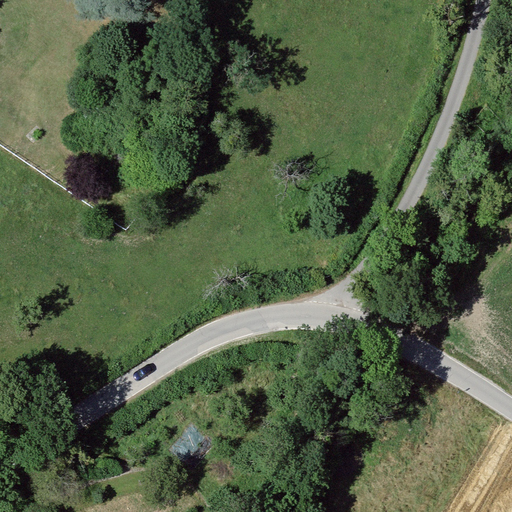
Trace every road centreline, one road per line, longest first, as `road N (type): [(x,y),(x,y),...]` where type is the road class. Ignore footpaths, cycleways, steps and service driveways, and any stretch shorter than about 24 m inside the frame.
road 1 (unclassified): [(511,409),(397,342),(336,317),(286,315),(209,336),(0,457)]
road 2 (track): [(483,0),(443,129),(403,212),(336,317)]
